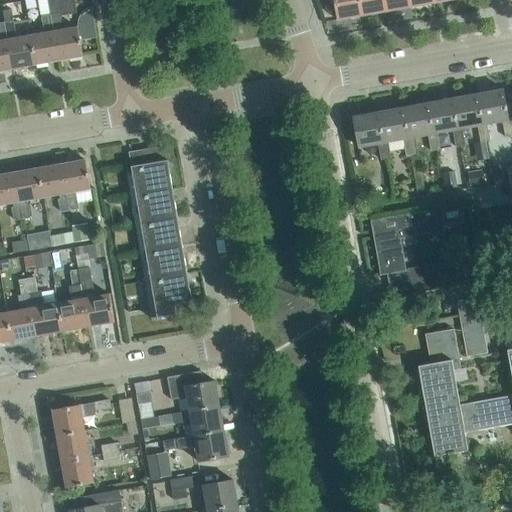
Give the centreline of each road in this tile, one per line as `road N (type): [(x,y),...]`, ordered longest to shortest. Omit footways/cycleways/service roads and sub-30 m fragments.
road 1 (residential): [(242,343),(198,103)]
road 2 (residential): [(354,323),(316,82)]
road 3 (residential): [(7,389),(242,343)]
road 4 (residential): [(316,82),(507,48)]
road 5 (residential): [(389,511),(354,323)]
road 6 (residential): [(269,511),(242,343)]
road 7 (residential): [(0,138),(132,112)]
road 8 (residential): [(30,511),(7,389)]
